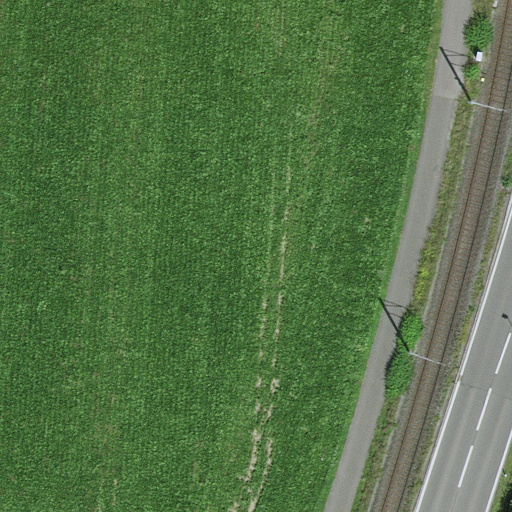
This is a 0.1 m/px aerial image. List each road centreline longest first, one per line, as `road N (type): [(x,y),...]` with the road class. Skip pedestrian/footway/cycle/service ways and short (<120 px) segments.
road 1 (residential): [(334,511),(430,131),(451,0)]
road 2 (primary): [(451,511),(511,323)]
